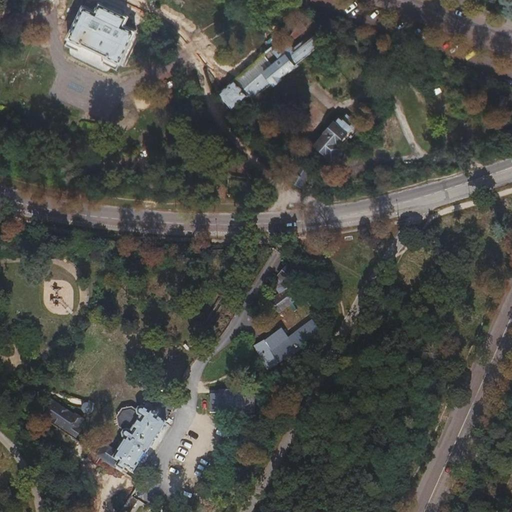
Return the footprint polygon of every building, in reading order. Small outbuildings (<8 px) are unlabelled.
[(63,44),(116,69),(135,31),(124,25),(128,17),(99,3),(95,12),(81,6),(63,44)] [(291,34),(294,38),(306,28),(299,20),(291,34)] [(219,93),(232,108),(247,96),(251,101),(321,44),(314,36),(312,37),(309,34),(296,45),(290,38),(276,50),(274,47),(265,55),(274,65),(251,84),(244,90),(235,79),(219,93)] [(498,107),(511,112),(511,106),(507,105),(510,95),(503,92),(498,107)] [(346,151),(344,149),(341,146),(358,125),(347,116),(343,119),(341,117),(316,146),(333,161),(335,162),(337,163),(340,163),(342,162),(344,161),(346,159),(346,157),(347,153),(346,151)] [(291,181),(301,187),(310,172),(300,166),(291,181)] [(272,301),(280,313),(298,300),(293,292),(294,290),(298,292),(301,287),(297,284),(300,278),(286,266),(278,275),(279,276),(277,279),(278,290),(280,294),(272,301)] [(316,321),(319,325),(326,320),(323,316),(316,321)] [(255,348),(270,370),(285,359),(286,360),(305,347),(304,345),(322,332),(314,322),(290,339),(281,330),(255,348)] [(211,394),(210,412),(256,411),(256,393),(247,393),(247,389),(220,389),(219,394),(211,394)] [(42,416),(74,437),(79,430),(76,427),(81,419),(73,414),(72,415),(49,401),(48,400),(46,401),(44,404),(44,405),(45,407),(47,408),(42,416)] [(97,455),(124,473),(127,468),(134,473),(166,423),(157,417),(159,413),(159,411),(157,409),(154,410),(146,405),(143,407),(142,407),(139,408),(137,410),(131,407),(122,411),(117,419),(118,428),(123,432),(122,435),(123,439),(125,440),(116,453),(104,446),(97,455)]
